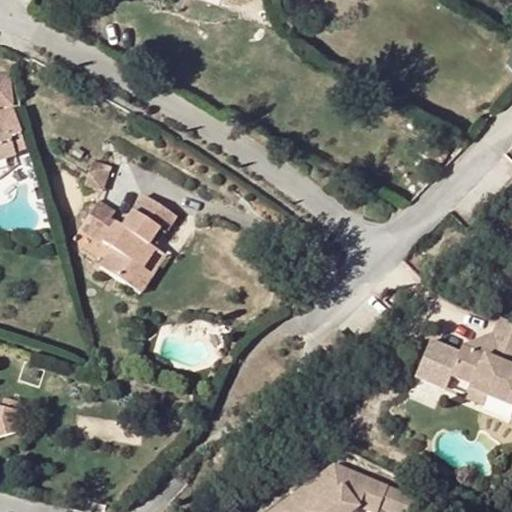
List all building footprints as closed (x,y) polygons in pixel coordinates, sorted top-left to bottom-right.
[(0,150),(24,145),(12,111),(0,113),(0,150)] [(0,165),(29,159),(24,145),(0,150),(0,165)] [(96,251),(109,228),(101,223),(111,205),(122,211),(132,192),(100,173),(81,207),(69,200),(74,190),(53,178),(38,206),(67,224),(54,247),(80,262),(88,247),(96,251)] [(101,223),(109,228),(112,229),(122,211),(111,205),(101,223)] [(120,234),(112,229),(109,228),(96,251),(107,257),(120,234)] [(97,272),(107,257),(96,251),(88,247),(80,262),(97,272)] [(511,400),(511,418),(511,419),(511,319),(504,316),(494,342),(505,347),(500,359),(489,354),(466,344),(455,375),(474,384),(490,390),(511,400)] [(505,347),(494,342),(489,354),(500,359),(505,347)] [(490,390),(474,384),(470,396),(484,402),(490,390)] [(0,446),(12,440),(9,434),(15,415),(0,411),(0,446)] [(291,511),(317,492),(340,496),(351,469),(297,449),(225,500),(232,511),(291,511)] [(362,505),(372,477),(351,469),(340,496),(362,505)]
